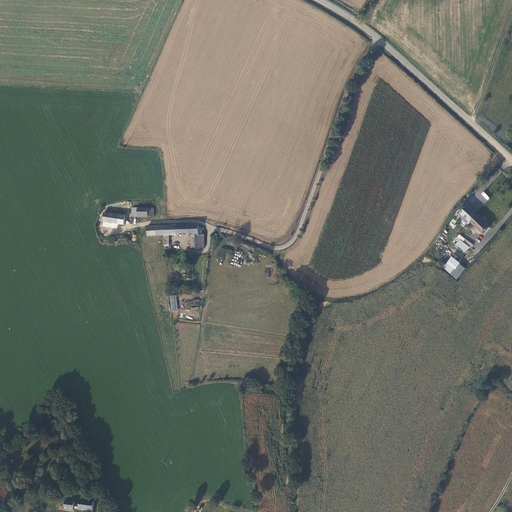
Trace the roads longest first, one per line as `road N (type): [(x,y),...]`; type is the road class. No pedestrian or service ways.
road 1 (unclassified): [(376,38),(346,95),(294,238),(271,246),(219,228)]
road 2 (tertiary): [(376,38),(511,159)]
